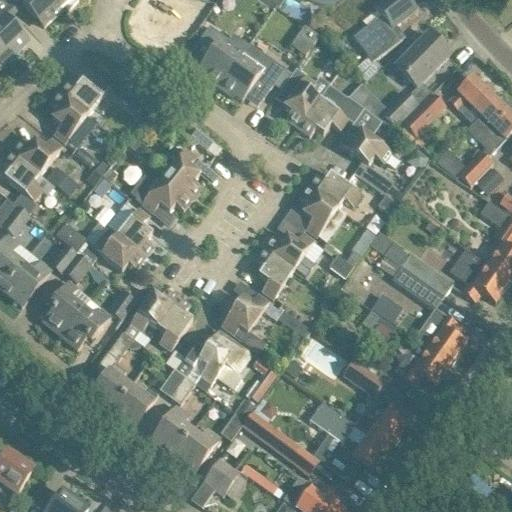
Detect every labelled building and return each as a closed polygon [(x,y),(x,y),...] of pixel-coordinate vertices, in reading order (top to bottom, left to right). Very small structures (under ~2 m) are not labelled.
[(68,13),(55,0),(16,0),(44,30),(64,11),(67,14),(68,13)] [(55,0),(68,13),(79,3),(76,0),(75,0),(55,0)] [(402,43),(393,31),(417,13),(407,0),(388,0),(374,11),(380,19),(363,32),(352,41),(368,62),(357,69),(348,59),(343,63),(353,74),(364,85),(380,70),(375,64),(402,43)] [(0,58),(7,65),(27,46),(0,18),(0,58)] [(207,83),(219,91),(250,46),(249,46),(238,61),(225,52),(231,43),(209,28),(202,38),(215,47),(198,72),(206,78),(207,83)] [(306,28),(293,48),(307,57),(320,38),(306,28)] [(397,54),(404,61),(396,69),(418,90),(449,58),(428,37),(410,55),(403,48),(397,54)] [(250,46),(219,91),(230,99),(234,98),(243,104),(257,84),(270,93),(285,71),(250,46)] [(295,73),(277,98),(287,105),(283,110),(291,116),(286,124),(297,132),(318,102),(319,103),(330,88),(319,81),(315,86),(305,79),(295,73)] [(467,104),(482,119),(497,104),(472,81),(458,95),(459,96),(451,104),(459,112),(467,104)] [(68,86),(59,97),(87,120),(109,92),(98,83),(91,92),(82,84),(75,92),(68,86)] [(131,112),(137,104),(123,93),(117,100),(131,112)] [(387,113),(381,119),(394,131),(416,109),(403,96),(387,113)] [(87,120),(59,97),(50,108),(57,114),(51,122),(61,130),(54,139),(65,147),(87,120)] [(432,98),(402,128),(415,142),(446,112),(432,98)] [(318,102),(297,132),(309,141),(315,132),(323,138),(330,128),(340,134),(347,124),(353,127),(357,121),(356,120),(363,112),(349,101),(347,101),(337,115),(319,103),(318,102)] [(507,143),(511,137),(511,119),(497,104),(482,119),(497,134),(507,143)] [(347,136),(338,149),(362,166),(354,177),(385,199),(397,208),(403,198),(391,189),(392,188),(367,170),(367,169),(374,160),(384,166),(391,155),(371,141),(382,127),(379,124),(363,111),(363,112),(356,120),(357,121),(353,127),(347,136)] [(493,155),(504,144),(481,119),(470,130),(493,155)] [(195,130),(184,144),(190,149),(191,147),(198,147),(205,153),(212,144),(195,130)] [(20,145),(11,156),(40,180),(63,152),(51,142),(44,151),(34,144),(28,151),(20,145)] [(186,153),(163,181),(192,203),(201,192),(193,186),(199,178),(189,170),(197,161),(186,153)] [(40,180),(11,156),(2,168),(10,174),(4,182),(35,206),(44,194),(35,187),(40,180)] [(481,156),(458,180),(470,191),(492,167),(481,156)] [(199,178),(206,170),(197,161),(189,170),(199,178)] [(93,174),(101,180),(108,170),(101,164),(93,174)] [(46,182),(69,201),(78,189),(55,170),(46,182)] [(492,171),(476,187),(488,198),(504,181),(492,171)] [(109,173),(103,180),(110,186),(117,179),(109,173)] [(92,190),(101,180),(93,174),(86,184),(92,190)] [(316,180),(308,191),(337,212),(343,204),(353,210),(360,200),(330,177),(324,185),(316,180)] [(103,181),(93,194),(101,200),(111,188),(103,181)] [(192,203),(163,181),(141,209),(152,217),(159,208),(169,216),(175,208),(183,215),(192,203)] [(337,212),(308,191),(299,203),(308,209),(302,217),(312,224),(305,234),(325,247),(345,219),(337,213),(337,212)] [(508,212),(511,207),(511,199),(507,196),(499,206),(507,212),(508,212)] [(385,199),(378,210),(389,218),(397,208),(385,199)] [(0,228),(3,230),(17,211),(6,203),(0,210),(0,228)] [(127,227),(116,240),(145,263),(154,252),(146,245),(152,238),(142,230),(149,221),(138,212),(137,214),(125,205),(114,217),(127,227)] [(488,205),(480,217),(501,232),(509,220),(488,205)] [(29,220),(17,211),(3,230),(14,239),(29,220)] [(92,252),(85,246),(86,245),(70,232),(76,223),(70,218),(64,226),(65,227),(56,240),(65,247),(64,247),(77,257),(91,269),(99,258),(122,276),(128,268),(136,274),(145,263),(116,240),(110,248),(101,241),(92,252)] [(448,236),(447,240),(452,244),(456,242),(457,238),(455,235),(452,234),(448,236)] [(503,246),(488,267),(511,283),(511,282),(511,252),(511,239),(505,234),(498,243),(503,246)] [(272,242),(264,253),(294,274),(314,245),(303,237),(296,246),(286,239),(280,247),(272,242)] [(377,238),(369,250),(400,272),(443,302),(453,287),(409,258),(408,260),(377,238)] [(0,292),(0,293),(21,267),(21,266),(12,259),(21,248),(9,239),(0,249),(0,292)] [(77,257),(64,247),(64,248),(47,269),(42,265),(33,276),(21,267),(0,293),(22,310),(54,270),(62,277),(77,257)] [(364,254),(358,249),(354,256),(353,255),(345,266),(353,271),(360,261),(359,260),(364,254)] [(294,274),(264,253),(256,265),(264,271),(258,279),(268,286),(262,296),(273,303),(294,274)] [(91,269),(77,257),(62,277),(63,276),(76,287),(91,269)] [(353,271),(345,266),(337,259),(328,271),(344,282),(353,271)] [(511,283),(488,267),(486,269),(474,260),(458,282),(467,288),(461,296),(474,306),(480,297),(495,307),(511,283)] [(443,302),(400,272),(391,285),(435,314),(443,302)] [(42,326),(60,340),(83,311),(72,302),(79,293),(69,285),(47,311),(51,315),(42,326)] [(150,326),(157,331),(178,302),(166,294),(161,302),(152,296),(130,327),(143,336),(150,326)] [(121,325),(135,304),(122,295),(107,315),(121,325)] [(221,331),(238,343),(241,345),(269,306),(258,298),(251,308),(242,301),(221,331)] [(402,313),(381,299),(371,314),(392,328),(402,313)] [(178,302),(157,331),(167,338),(160,348),(170,354),(192,324),(184,318),(190,310),(178,302)] [(83,311),(60,340),(77,354),(87,343),(91,346),(110,321),(102,315),(97,322),(83,311)] [(310,333),(282,314),(276,322),(304,343),(310,333)] [(371,315),(362,327),(373,335),(372,337),(386,347),(393,337),(380,327),(382,323),(371,315)] [(415,346),(427,354),(427,353),(451,369),(466,347),(452,337),(458,329),(445,319),(439,328),(443,331),(433,345),(421,337),(415,346)] [(176,372),(186,380),(196,387),(200,380),(212,388),(225,369),(238,378),(252,358),(218,335),(213,342),(208,343),(204,348),(200,349),(197,347),(192,348),(192,349),(183,362),(176,372)] [(141,351),(131,344),(132,343),(123,336),(108,357),(117,364),(126,352),(129,353),(141,351)] [(183,362),(192,349),(183,343),(174,356),(183,362)] [(427,353),(427,354),(413,374),(409,371),(401,381),(415,390),(421,382),(435,392),(451,369),(427,353)] [(292,363),(284,374),(294,381),(301,370),(292,363)] [(353,365),(342,379),(374,401),(384,387),(353,365)] [(89,401),(113,418),(132,391),(121,384),(127,376),(114,367),(89,401)] [(271,371),(249,400),(257,406),(279,377),(271,371)] [(186,380),(176,372),(175,373),(174,373),(159,393),(171,401),(186,380)] [(196,387),(186,380),(171,401),(181,408),(196,387)] [(132,391),(113,418),(134,433),(158,398),(148,390),(142,399),(132,391)] [(268,404),(260,414),(271,422),(278,411),(268,404)] [(362,416),(354,426),(392,453),(407,432),(392,422),(398,413),(385,404),(379,412),(383,415),(376,426),(362,416)] [(309,423),(308,425),(341,447),(347,439),(360,449),(353,458),(341,450),(333,461),(344,468),(360,479),(366,470),(375,477),(392,453),(354,426),(353,429),(321,406),(309,423)] [(152,446),(173,461),(192,435),(182,428),(189,419),(177,411),(152,446)] [(244,431),(243,432),(290,466),(301,452),(253,416),(243,430),(244,431)] [(245,425),(234,417),(219,438),(230,446),(245,425)] [(192,435),(173,461),(194,477),(219,442),(209,434),(202,443),(192,435)] [(16,499),(21,492),(33,475),(7,457),(0,467),(0,493),(3,489),(16,499)] [(223,500),(240,477),(219,462),(203,485),(223,500)] [(245,466),(241,473),(273,496),(278,489),(245,466)] [(340,511),(333,506),(339,498),(325,488),(320,496),(311,490),(295,511),(340,511)] [(84,511),(61,495),(49,511),(84,511)]
